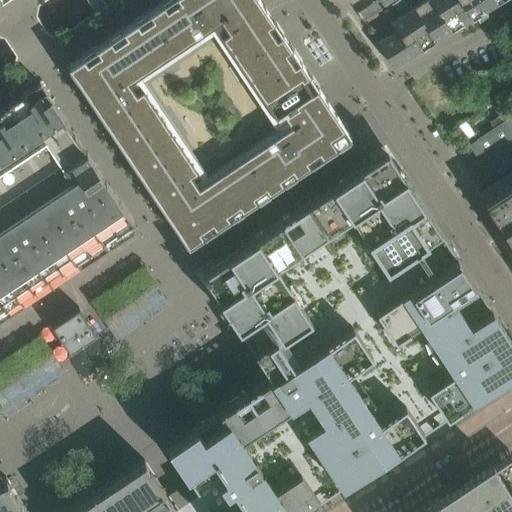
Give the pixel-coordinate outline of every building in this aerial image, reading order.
[(259,0),(163,0),(68,64),(166,212),(188,244),(350,135),(334,111),(314,80),(285,37),(264,7),(259,0)] [(375,0),(358,12),(363,20),(381,8),(375,0)] [(465,0),(423,0),(422,1),(444,35),(475,15),(465,0)] [(465,0),(475,15),(499,0),(465,0)] [(422,1),(391,21),(396,29),(413,55),(444,35),(422,1)] [(396,29),(377,41),(394,67),(413,55),(396,29)] [(40,82),(0,108),(0,321),(138,230),(40,82)] [(511,114),(468,144),(478,160),(511,136),(511,114)] [(167,444),(212,511),(296,511),(511,369),(510,367),(511,356),(511,336),(397,164),(394,165),(373,161),(371,158),(202,271),(204,274),(253,347),(271,375),(167,444)] [(511,181),(484,200),(511,243),(511,181)] [(149,287),(102,318),(116,339),(162,308),(149,287)] [(79,307),(51,325),(61,340),(63,343),(70,352),(97,334),(91,325),(79,307)] [(44,357),(0,387),(0,415),(30,396),(59,377),(44,357)] [(414,511),(511,511),(511,452),(510,450),(492,462),(492,461),(414,511)] [(179,511),(144,459),(63,511),(29,511),(6,476),(0,477),(0,511),(179,511)]
